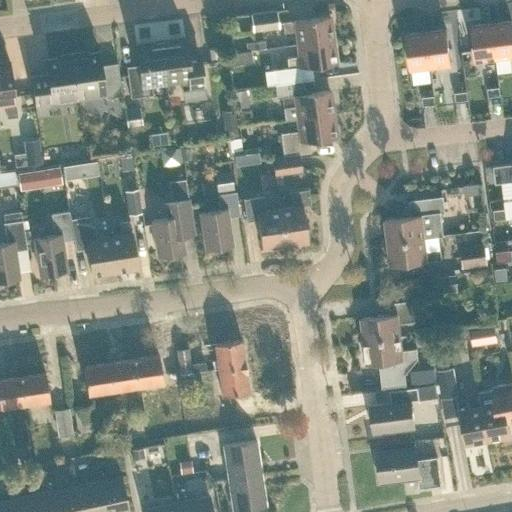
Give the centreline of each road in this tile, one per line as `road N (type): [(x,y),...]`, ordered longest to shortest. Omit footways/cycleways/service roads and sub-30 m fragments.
road 1 (residential): [(0,317),(270,289),(304,301)]
road 2 (residential): [(0,27),(210,0)]
road 3 (residential): [(328,511),(304,301)]
road 4 (residential): [(304,301),(336,256),(337,185),(345,167),(380,131)]
road 5 (residential): [(380,131),(401,138),(511,124)]
road 6 (residential): [(380,131),(385,114),(371,1)]
